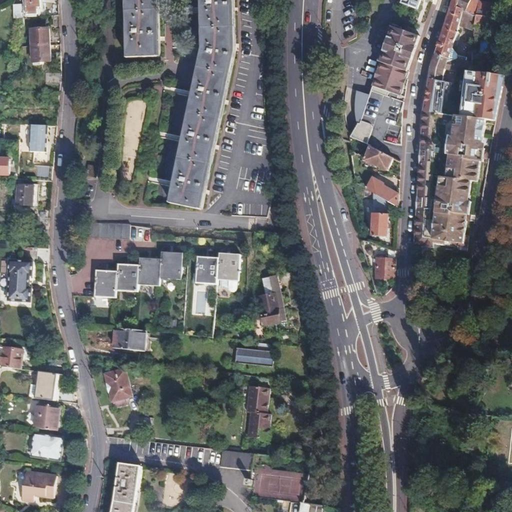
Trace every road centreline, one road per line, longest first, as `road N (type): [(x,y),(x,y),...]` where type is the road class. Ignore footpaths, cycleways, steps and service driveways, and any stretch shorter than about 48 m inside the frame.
road 1 (residential): [(64,0),(69,74),(54,269),(91,415),(95,471),(86,511)]
road 2 (residential): [(439,0),(411,111),(395,313)]
road 3 (tertiary): [(511,94),(471,307),(451,333),(410,345)]
road 4 (secondary): [(307,144),(309,202),(336,331)]
road 5 (unknown): [(107,214),(112,87)]
road 6 (secondary): [(302,21),(307,144)]
road 7 (secondary): [(344,389),(355,511)]
road 8 (secondary): [(352,288),(316,172)]
road 9 (residential): [(316,172),(333,52)]
